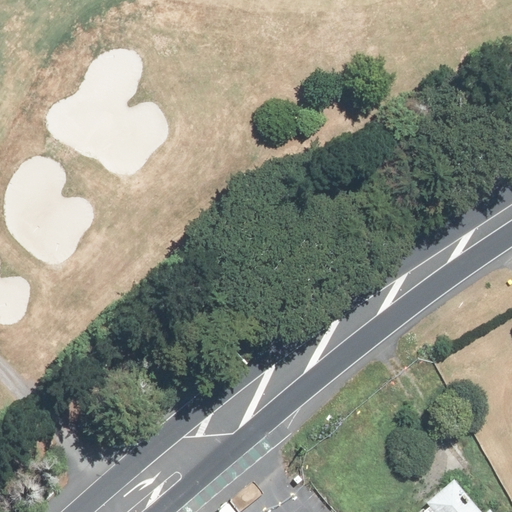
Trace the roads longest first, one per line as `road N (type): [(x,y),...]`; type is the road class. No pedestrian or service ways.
road 1 (trunk): [(511,211),(284,372),(117,511)]
road 2 (track): [(129,500),(0,364)]
